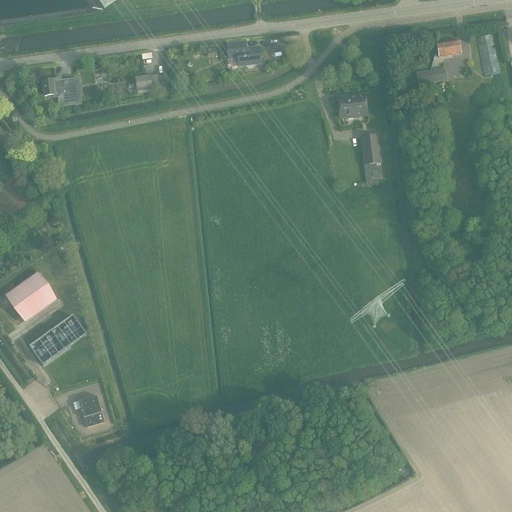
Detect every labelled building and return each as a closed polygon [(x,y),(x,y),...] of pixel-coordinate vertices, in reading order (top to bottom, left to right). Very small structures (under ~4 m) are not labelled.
[(437,44),(439,58),(461,55),(458,41),(437,44)] [(226,44),(228,60),(237,58),(238,67),(246,66),(246,67),(248,69),(252,68),(253,66),(253,65),(260,64),(258,47),(245,49),(244,42),(226,44)] [(446,80),(444,69),(416,73),(418,85),(446,80)] [(135,77),(137,90),(153,88),(152,74),(135,77)] [(60,79),(42,81),(44,97),(52,96),(53,98),(57,97),(58,101),(59,108),(81,105),(77,79),(61,81),(61,80),(60,79)] [(365,93),(336,96),(338,121),(368,118),(365,93)] [(378,135),(359,137),(362,166),(380,165),(378,135)] [(37,274),(6,296),(25,323),(56,301),(37,274)] [(74,316),(30,346),(43,365),(87,335),(74,316)] [(96,397),(79,402),(87,429),(104,424),(96,397)]
